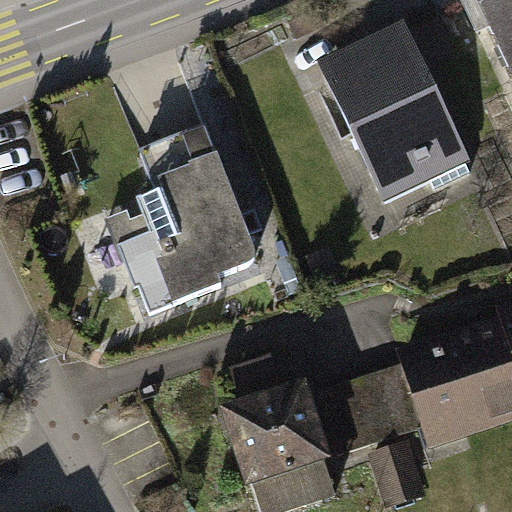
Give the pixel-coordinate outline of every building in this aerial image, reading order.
[(511,0),(487,0),(511,60),(511,0)] [(403,40),(331,73),(389,200),(460,167),(403,40)] [(208,122),(144,149),(184,240),(150,255),(166,292),(263,250),(208,122)] [(511,331),(511,327),(405,361),(406,366),(352,383),(372,445),(460,417),(464,429),(511,413),(511,331)] [(243,403),(227,408),(259,511),(291,511),(337,498),(300,383),(280,390),(270,358),(232,370),(243,403)] [(340,457),(372,445),(352,383),(321,393),(340,457)] [(377,455),(392,505),(421,496),(406,446),(377,455)]
